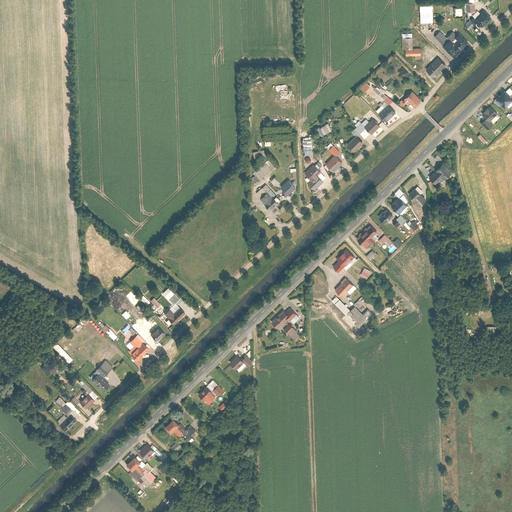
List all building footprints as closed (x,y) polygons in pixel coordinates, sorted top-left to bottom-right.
[(468,12),(476,11),(476,2),(467,3),(468,12)] [(421,22),(434,21),(434,5),(421,5),(421,22)] [(479,21),(484,26),(493,17),(485,9),(476,18),(479,21)] [(444,46),(455,57),(471,42),(460,31),(458,34),(454,30),(448,37),(441,30),(436,35),(445,45),(444,46)] [(412,32),(402,33),(403,45),(413,44),(412,32)] [(427,69),(435,76),(447,64),(439,57),(427,69)] [(361,87),(366,91),(371,86),(366,82),(361,87)] [(409,101),(415,107),(422,99),(413,90),(404,100),(406,102),(407,103),(409,101)] [(497,99),(506,107),(511,101),(511,95),(506,90),(497,99)] [(389,103),(390,104),(393,100),(389,95),(385,99),(389,103)] [(379,113),(387,121),(397,111),(390,104),(389,103),(379,113)] [(495,115),(497,113),(491,106),(488,109),(487,108),(484,111),(485,112),(482,114),(486,119),(487,118),(489,121),(492,118),(493,118),(495,116),(495,115)] [(374,117),(366,125),(367,127),(373,133),(381,125),(374,117)] [(328,121),(316,128),(320,136),(332,129),(328,121)] [(357,134),(358,135),(367,127),(366,125),(362,122),(354,130),(357,134)] [(348,143),(356,151),(365,141),(358,135),(357,134),(348,143)] [(303,138),(304,154),(312,153),(311,138),(303,138)] [(336,154),(337,155),(341,151),(334,144),(330,148),(336,154)] [(254,160),(265,158),(264,150),(253,151),(254,160)] [(327,163),(334,171),(344,162),(337,155),(336,154),(327,163)] [(254,171),(260,179),(276,167),(270,159),(254,171)] [(308,182),(316,189),(325,181),(318,175),(322,171),(315,163),(306,172),(312,178),(308,182)] [(453,171),(445,163),(431,177),(437,183),(444,177),(446,179),(453,171)] [(290,194),(297,187),(289,179),(282,186),(285,189),(290,194)] [(419,185),(416,188),(410,194),(421,205),(427,199),(422,194),(424,191),(419,185)] [(261,199),(272,210),(279,202),(268,191),(261,199)] [(403,214),(410,207),(401,197),(393,206),(397,209),(395,211),(398,215),(401,212),(403,214)] [(380,218),(386,224),(395,215),(389,209),(380,218)] [(407,220),(406,219),(406,218),(402,214),(393,222),(398,226),(402,223),(403,224),(407,220)] [(420,226),(415,221),(410,225),(416,230),(420,226)] [(378,236),(376,234),(378,232),(372,225),(358,239),(366,247),(371,243),(372,244),(377,240),(376,238),(378,236)] [(386,234),(379,240),(383,244),(386,241),(390,245),(393,241),(386,234)] [(399,237),(394,241),(399,247),(403,244),(402,242),(403,241),(399,237)] [(161,251),(164,255),(170,250),(166,246),(161,251)] [(372,259),(377,254),(373,249),(367,255),(372,259)] [(334,266),(342,274),(358,259),(350,251),(346,254),(344,252),(338,258),(340,261),(334,266)] [(367,278),(371,271),(364,267),(360,274),(367,278)] [(347,277),(336,289),(343,296),(354,284),(347,277)] [(163,293),(175,305),(176,303),(181,298),(169,287),(163,293)] [(143,294),(140,297),(147,304),(150,302),(143,294)] [(363,296),(353,303),(355,306),(364,299),(363,296)] [(151,300),(158,307),(162,304),(155,297),(151,300)] [(339,298),(335,303),(346,314),(348,312),(347,311),(350,309),(339,298)] [(165,314),(175,324),(186,313),(176,303),(175,305),(165,314)] [(368,310),(365,314),(356,306),(349,313),(358,321),(355,323),(359,327),(372,314),(368,310)] [(286,311),(274,322),(279,328),(289,318),(294,323),(301,317),(293,309),(288,314),(286,311)] [(103,327),(114,339),(118,335),(107,324),(103,327)] [(292,324),(286,330),(295,339),(301,333),(292,324)] [(151,333),(158,340),(167,331),(160,325),(151,333)] [(148,337),(151,335),(144,327),(141,330),(148,337)] [(129,350),(139,359),(150,348),(143,341),(145,339),(139,333),(130,341),(135,345),(129,350)] [(52,346),(69,363),(73,359),(56,342),(52,346)] [(247,354),(243,359),(239,355),(232,362),(237,368),(245,361),(248,365),(253,360),(247,354)] [(100,372),(104,376),(114,367),(106,359),(96,369),(100,372)] [(93,378),(104,390),(111,383),(104,376),(100,372),(93,378)] [(219,384),(214,390),(218,394),(224,388),(219,384)] [(208,386),(200,394),(206,399),(213,391),(208,386)] [(86,390),(94,398),(98,395),(90,387),(86,390)] [(80,401),(87,407),(95,399),(94,398),(89,393),(80,401)] [(60,406),(67,413),(72,408),(65,401),(60,406)] [(60,423),(66,430),(77,419),(71,413),(60,423)] [(184,432),(178,425),(180,424),(174,418),(166,426),(171,432),(173,430),(179,436),(184,432)] [(178,440),(171,447),(176,452),(183,445),(178,440)] [(148,458),(155,450),(164,459),(166,456),(153,444),(151,446),(148,443),(141,450),(148,458)] [(146,469),(140,463),(142,461),(136,456),(127,464),(133,470),(135,467),(141,473),(146,469)] [(143,482),(148,487),(157,477),(151,471),(150,472),(147,468),(142,473),(143,475),(141,477),(145,480),(143,482)] [(177,472),(172,477),(180,485),(184,481),(177,472)]
